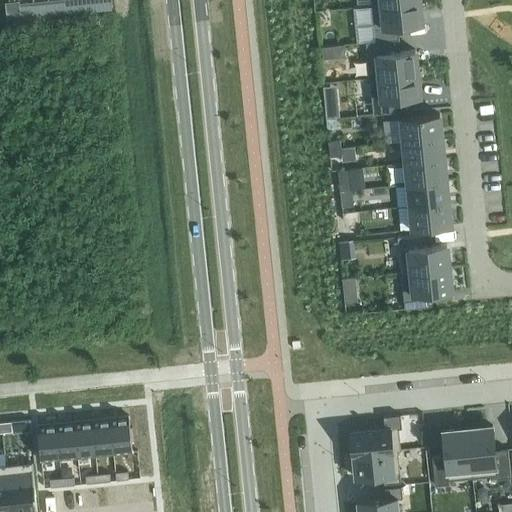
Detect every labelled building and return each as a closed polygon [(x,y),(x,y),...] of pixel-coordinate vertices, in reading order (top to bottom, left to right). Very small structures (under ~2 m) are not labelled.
[(65,0),(51,0),(53,15),(67,13),(65,0)] [(76,0),(65,0),(67,13),(78,12),(76,0)] [(95,0),(97,10),(112,9),(110,0),(95,0)] [(21,18),(34,17),(33,1),(19,2),(21,18)] [(420,1),(371,5),(375,41),(389,40),(399,39),(398,27),(422,24),(420,1)] [(375,41),(365,42),(369,78),(417,73),(415,49),(391,52),(389,40),(375,41)] [(332,45),(333,58),(344,56),(343,44),(332,45)] [(417,73),(369,78),(373,114),(397,111),(396,99),(420,97),(417,73)] [(439,113),(401,117),(403,141),(442,137),(439,113)] [(442,137),(403,141),(405,163),(444,159),(442,137)] [(340,140),(328,141),(329,149),(341,147),(340,140)] [(341,147),(329,149),(330,156),(341,155),(341,147)] [(444,159),(405,163),(407,184),(446,180),(444,159)] [(446,180),(407,184),(410,206),(448,202),(446,180)] [(339,183),(338,183),(339,191),(351,190),(350,182),(339,183)] [(351,190),(339,191),(340,199),(341,199),(352,198),(351,190)] [(448,202),(410,206),(412,229),(451,225),(448,202)] [(344,228),(343,228),(344,236),(356,235),(355,227),(344,228)] [(412,235),(397,236),(401,272),(449,267),(447,244),(422,246),(421,234),(412,235)] [(449,267),(401,272),(404,308),(428,306),(427,293),(451,291),(449,267)] [(355,276),(342,278),(343,287),(356,286),(355,276)] [(385,428),(350,432),(351,444),(352,454),(400,449),(398,428),(401,428),(400,414),(383,416),(385,428)] [(129,415),(110,417),(113,452),(132,450),(131,439),(134,439),(132,427),(130,427),(129,415)] [(110,417),(92,419),(95,454),(113,452),(110,417)] [(95,454),(92,419),(74,420),(78,456),(95,454)] [(74,420),(56,422),(60,458),(78,456),(74,420)] [(11,421),(1,422),(2,432),(12,431),(11,421)] [(60,458),(56,422),(37,424),(41,460),(60,458)] [(467,428),(472,477),(496,475),(496,479),(511,477),(508,448),(495,450),(492,425),(467,428)] [(445,455),(432,456),(435,485),(449,483),(449,480),(453,479),(472,477),(467,428),(442,430),(445,455)] [(400,449),(352,454),(353,464),(354,476),(383,473),(384,483),(401,482),(397,450),(401,450),(400,449)] [(32,462),(5,464),(10,511),(20,511),(37,510),(32,462)] [(10,511),(5,464),(0,464),(0,511),(10,511)] [(128,470),(116,472),(116,480),(128,478),(128,470)] [(97,473),(98,481),(110,480),(109,472),(97,473)] [(98,481),(97,473),(85,475),(86,483),(98,481)] [(74,476),(62,477),(62,485),(74,484),(74,476)] [(50,486),(62,485),(62,477),(50,478),(50,486)] [(385,498),(357,501),(358,511),(398,511),(397,498),(402,497),(401,486),(384,488),(385,498)]
